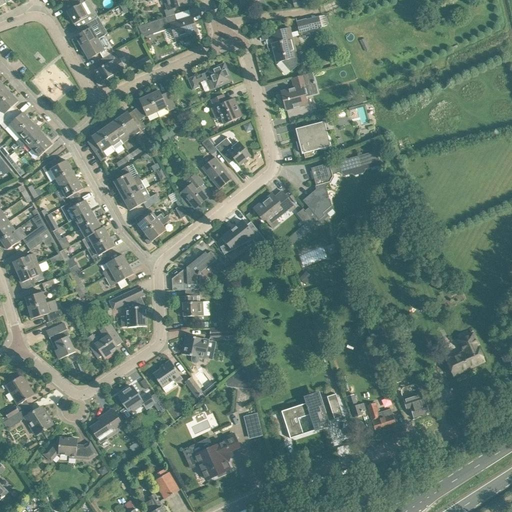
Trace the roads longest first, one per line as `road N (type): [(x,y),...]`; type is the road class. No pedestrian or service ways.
road 1 (residential): [(240,38),(273,167),(158,269)]
road 2 (residential): [(461,434),(277,488),(224,511)]
road 3 (residential): [(158,269),(159,343),(92,389),(73,393),(20,347)]
road 4 (residential): [(158,269),(122,232),(68,134)]
road 5 (residential): [(96,95),(214,48)]
road 6 (primary): [(511,443),(405,511)]
